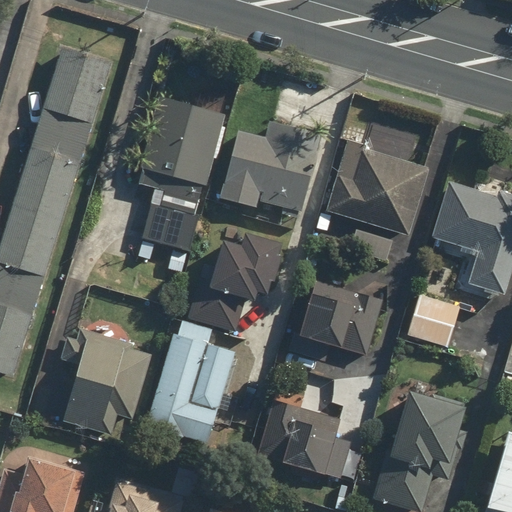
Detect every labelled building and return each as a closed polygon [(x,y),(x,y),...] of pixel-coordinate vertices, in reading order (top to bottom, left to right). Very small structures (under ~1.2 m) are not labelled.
[(0,237),(0,377),(10,381),(110,66),(59,50),(0,237)] [(194,111),(154,100),(135,173),(199,189),(222,100),(198,94),(194,111)] [(250,210),(252,203),(281,211),(279,216),(296,221),(318,139),(262,123),(257,140),(228,132),(210,199),(250,210)] [(365,153),(367,148),(341,141),(319,215),(400,239),(421,169),(365,153)] [(440,183),(422,241),(422,243),(474,259),(466,287),(501,298),(511,261),(511,198),(497,194),(496,200),(440,183)] [(151,190),(138,237),(175,248),(168,272),(181,276),(198,217),(157,206),(161,193),(151,190)] [(200,261),(184,319),(236,336),(244,310),(250,312),(255,296),(263,299),(280,245),(248,235),(245,243),(235,240),(232,252),(215,247),(209,264),(200,261)] [(287,332),(276,366),(293,371),(296,361),(322,369),(326,358),(334,361),(336,354),(361,362),(380,304),(311,281),(294,334),(287,332)] [(453,304),(411,298),(405,342),(447,348),(453,304)] [(166,338),(140,430),(203,446),(230,352),(203,344),(207,332),(177,324),(172,340),(166,338)] [(35,421),(101,442),(108,420),(131,427),(153,355),(65,327),(35,421)] [(511,378),(511,333),(507,333),(498,375),(511,378)] [(428,465),(443,469),(461,404),(411,391),(409,400),(403,398),(374,502),(411,511),(420,511),(431,477),(425,475),(428,465)] [(269,399),(249,457),(315,480),(335,422),(269,399)] [(511,511),(511,431),(498,427),(484,482),(476,480),(472,495),(479,497),(474,511),(511,511)] [(0,470),(0,511),(54,511),(65,479),(17,464),(14,475),(0,470)] [(173,511),(176,504),(112,484),(103,511),(173,511)]
